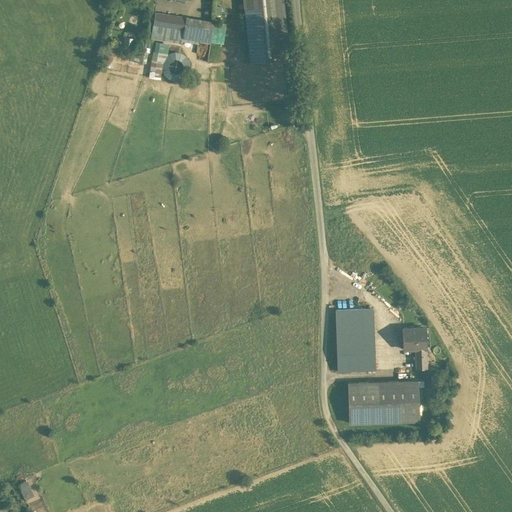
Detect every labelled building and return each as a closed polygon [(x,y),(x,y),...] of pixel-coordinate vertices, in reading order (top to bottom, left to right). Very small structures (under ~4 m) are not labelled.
[(243,0),(250,62),(290,58),(283,0),(243,0)] [(164,27),(167,14),(155,12),(153,25),(164,27)] [(184,30),(186,18),(167,14),(164,27),(184,30)] [(184,30),(183,38),(210,42),(210,41),(213,24),(213,22),(186,18),(184,30)] [(224,27),(213,24),(210,41),(221,43),(224,27)] [(164,27),(153,25),(151,36),(182,41),(183,38),(184,30),(164,27)] [(169,44),(156,42),(155,51),(168,53),(169,44)] [(130,51),(117,48),(114,59),(127,62),(130,51)] [(146,52),(135,50),(134,61),(145,63),(146,52)] [(161,69),(163,74),(166,78),(170,80),(175,81),(181,80),(185,78),(188,75),(190,70),(191,65),(190,61),(188,56),(184,53),(179,51),(175,51),(170,52),(168,53),(165,55),(162,59),(161,64),(161,69)] [(374,310),(336,311),(338,371),(376,370),(374,310)] [(426,327),(403,328),(403,348),(415,348),(426,348),(426,327)] [(426,362),(426,348),(415,348),(415,362),(426,362)] [(418,380),(349,383),(349,422),(420,420),(418,380)] [(26,480),(18,484),(26,500),(33,496),(26,480)] [(0,498),(0,508),(10,505),(7,496),(0,498)]
